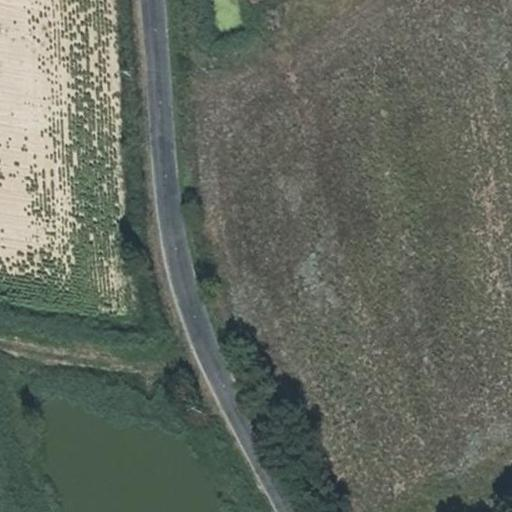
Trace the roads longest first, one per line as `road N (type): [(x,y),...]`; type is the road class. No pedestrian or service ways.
road 1 (tertiary): [(282,511),(203,367),(176,213),(161,0)]
road 2 (track): [(0,336),(203,367)]
